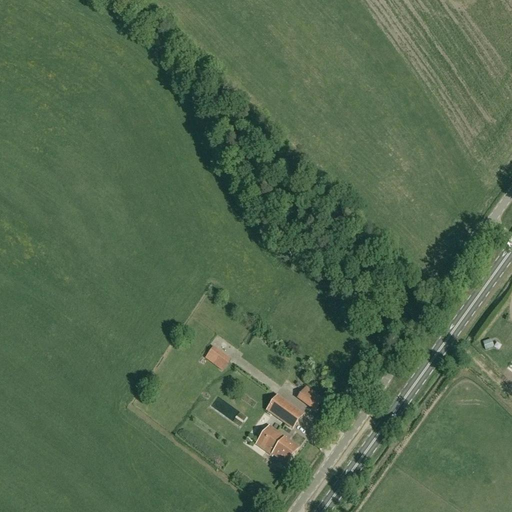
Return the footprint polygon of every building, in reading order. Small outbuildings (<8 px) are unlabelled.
[(491,341),(483,343),(485,351),(494,348),(491,341)] [(219,346),(209,358),(225,372),(235,361),(219,346)] [(297,399),(315,413),(324,401),(306,388),(297,399)] [(302,416),(277,397),(267,411),(292,430),(302,416)] [(268,428),(256,446),(272,457),(273,456),(286,466),(298,450),(284,440),(285,439),(268,428)]
